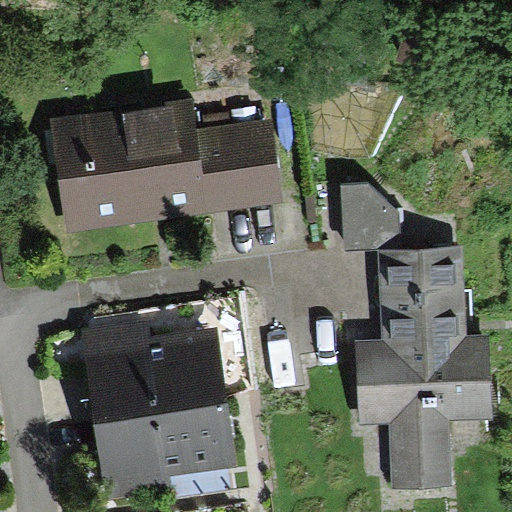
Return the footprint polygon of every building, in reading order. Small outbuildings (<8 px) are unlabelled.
[(409,17),(396,55),(437,70),(451,32),(409,17)] [(371,41),(321,38),(319,79),(368,82),(371,41)] [(194,89),(48,110),(65,230),(289,199),(277,110),(230,117),(228,100),(196,105),(194,89)] [(343,176),(347,243),(379,241),(403,240),(401,204),(369,174),(343,176)] [(383,332),(357,333),(360,418),(390,417),(393,481),(453,479),(450,411),(493,410),(490,327),(466,328),(463,238),(403,240),(379,241),(383,332)] [(146,321),(80,330),(105,501),(171,491),(169,476),(238,466),(224,370),(217,324),(148,334),(146,321)]
